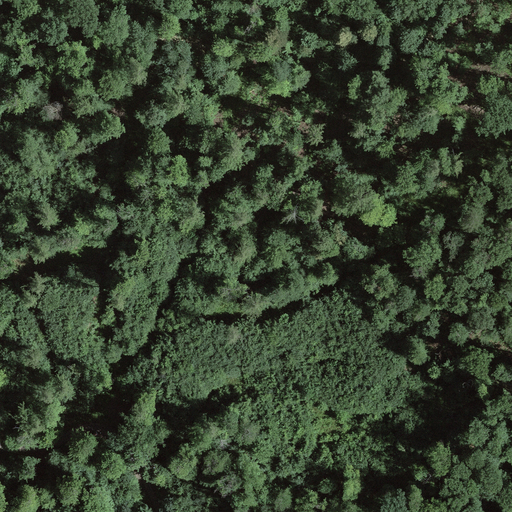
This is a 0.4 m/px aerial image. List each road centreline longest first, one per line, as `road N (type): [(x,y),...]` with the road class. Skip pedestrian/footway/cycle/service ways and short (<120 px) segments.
road 1 (track): [(0,81),(95,42),(139,35),(400,52),(439,0)]
road 2 (track): [(0,451),(101,439),(138,466),(161,511)]
